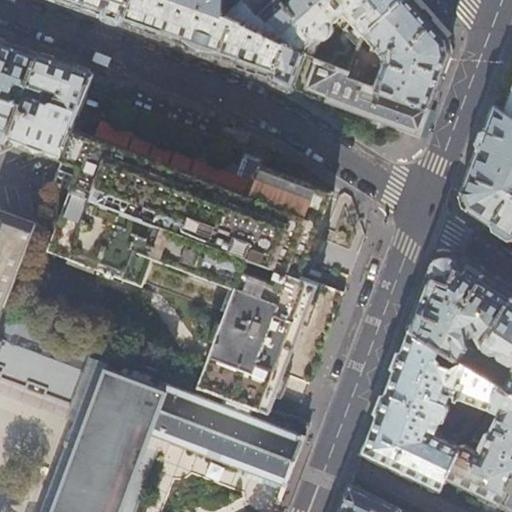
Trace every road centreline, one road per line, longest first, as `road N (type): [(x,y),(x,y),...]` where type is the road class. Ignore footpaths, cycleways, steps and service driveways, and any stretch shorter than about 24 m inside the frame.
road 1 (residential): [(419,207),(262,108),(0,13)]
road 2 (tertiary): [(419,207),(327,456)]
road 3 (tertiary): [(488,34),(419,207)]
road 4 (residential): [(450,511),(327,456)]
